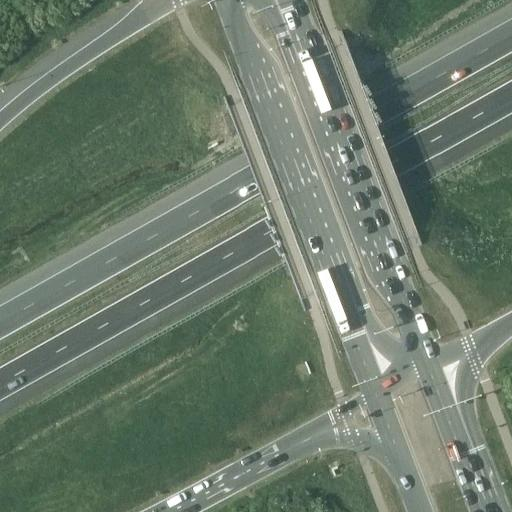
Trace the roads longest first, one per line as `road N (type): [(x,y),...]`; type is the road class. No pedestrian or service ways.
road 1 (motorway): [(511,35),(0,323)]
road 2 (motorway): [(0,384),(511,97)]
road 3 (primary): [(226,0),(373,395)]
road 4 (primary): [(428,367),(288,0)]
road 5 (motorway): [(174,0),(0,122)]
road 6 (primary): [(481,511),(428,367)]
road 7 (motorway): [(155,511),(283,444)]
